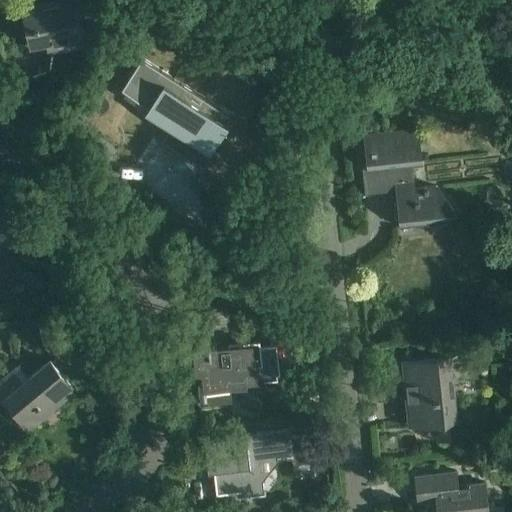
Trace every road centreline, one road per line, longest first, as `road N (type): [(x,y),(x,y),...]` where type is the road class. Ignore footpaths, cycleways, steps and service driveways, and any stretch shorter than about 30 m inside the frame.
road 1 (residential): [(81,511),(128,479),(154,426),(163,382),(158,302),(148,275)]
road 2 (residential): [(355,511),(325,273)]
road 3 (residential): [(148,275),(69,176),(0,146)]
road 4 (residential): [(148,275),(325,273)]
